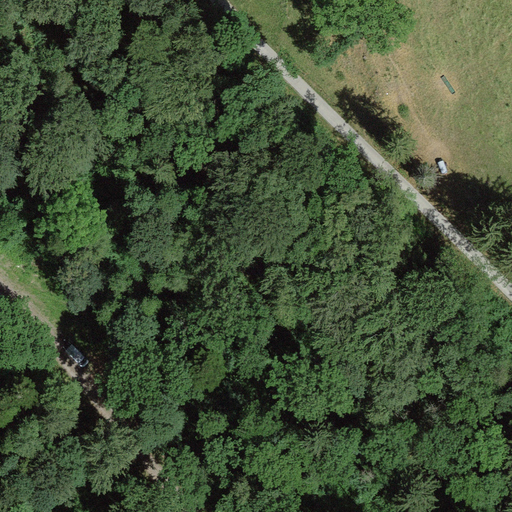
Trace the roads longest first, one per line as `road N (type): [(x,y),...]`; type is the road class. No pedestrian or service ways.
road 1 (unclassified): [(208,0),(511,314)]
road 2 (track): [(206,511),(131,414),(0,293)]
